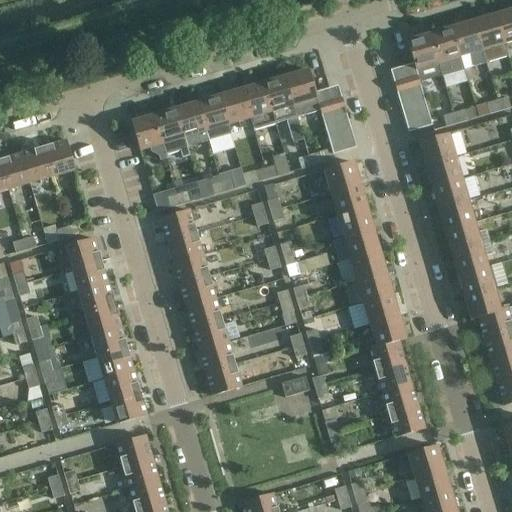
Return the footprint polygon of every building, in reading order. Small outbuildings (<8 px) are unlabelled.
[(511,10),(495,15),(504,45),(511,42),(511,10)] [(473,22),(482,52),(485,64),(507,57),(504,45),(495,15),(473,22)] [(485,64),(482,52),(473,22),(451,28),(460,58),(469,55),(473,68),(485,64)] [(429,35),(438,64),(442,77),(463,70),(460,58),(451,28),(429,35)] [(406,41),(413,64),(419,83),(442,77),(438,64),(429,35),(406,41)] [(413,64),(399,69),(400,74),(391,77),(401,111),(425,104),(419,83),(413,64)] [(320,112),(314,94),(307,71),(285,77),(297,119),(320,112)] [(263,84),(271,114),(275,125),(297,119),(285,77),(263,84)] [(241,90),(250,120),(253,132),(275,125),(271,114),(263,84),(241,90)] [(314,94),(320,112),(326,133),(349,126),(339,92),(330,95),(329,89),(314,94)] [(228,126),(250,120),(241,90),(219,97),(228,126)] [(197,103),(206,133),(208,142),(230,135),(228,126),(219,97),(197,103)] [(507,99),(497,102),(500,112),(510,109),(507,99)] [(500,112),(497,102),(474,108),(477,119),(500,112)] [(175,109),(184,139),(187,148),(208,142),(206,133),(197,103),(175,109)] [(425,104),(401,111),(405,122),(428,115),(425,104)] [(153,116),(162,146),(184,139),(175,109),(153,116)] [(463,112),(453,115),(456,125),(466,122),(463,112)] [(428,115),(405,122),(408,133),(431,126),(428,115)] [(456,125),(453,115),(443,118),(446,128),(456,125)] [(162,146),(153,116),(131,123),(139,152),(149,150),(150,153),(157,157),(159,162),(166,160),(162,146)] [(326,133),(329,144),(352,137),(349,126),(326,133)] [(448,135),(418,144),(425,167),(455,158),(448,135)] [(356,149),(352,137),(329,144),(332,156),(356,149)] [(43,149),(51,178),(74,172),(65,142),(43,149)] [(21,155),(29,185),(51,178),(43,149),(21,155)] [(318,154),(308,157),(311,167),(321,164),(318,154)] [(0,161),(0,165),(8,191),(29,185),(21,155),(0,161)] [(311,167),(308,157),(298,160),(301,170),(311,167)] [(455,158),(425,167),(431,189),(461,180),(455,158)] [(323,172),(330,195),(360,186),(353,164),(323,172)] [(274,167),(264,170),(267,180),(277,177),(274,167)] [(257,183),(267,180),(264,170),(254,173),(257,183)] [(220,183),(224,193),(234,190),(231,180),(220,183)] [(461,180),(431,189),(438,211),(468,202),(461,180)] [(210,186),(213,196),(224,193),(220,183),(210,186)] [(360,186),(330,195),(336,217),(366,208),(360,186)] [(187,193),(177,196),(180,206),(190,203),(187,193)] [(180,206),(177,196),(166,199),(170,209),(180,206)] [(267,203),(270,213),(280,210),(277,200),(267,203)] [(468,202),(438,211),(444,233),(474,224),(468,202)] [(264,215),(261,204),(250,207),(253,218),(264,215)] [(336,217),(343,239),(373,230),(366,208),(336,217)] [(270,213),(273,223),(283,220),(280,210),(270,213)] [(196,234),(189,212),(159,220),(166,243),(196,234)] [(264,215),(253,218),(256,228),(267,225),(264,215)] [(474,224),(444,233),(451,255),(489,243),(485,231),(477,234),(474,224)] [(66,228),(69,239),(79,236),(76,225),(66,228)] [(56,231),(59,242),(69,239),(66,228),(56,231)] [(379,252),(373,230),(343,239),(349,261),(379,252)] [(166,243),(172,265),(202,256),(196,234),(166,243)] [(36,249),(33,238),(22,241),(25,252),(36,249)] [(101,262),(94,240),(64,249),(71,271),(101,262)] [(15,255),(25,252),(22,241),(12,244),(15,255)] [(279,246),(282,257),(293,254),(290,243),(279,246)] [(489,243),(451,255),(457,276),(487,268),(484,257),(492,255),(489,243)] [(277,258),(274,248),(263,251),(266,261),(277,258)] [(349,261),(356,282),(386,274),(379,252),(349,261)] [(296,264),(293,254),(282,257),(285,267),(296,264)] [(172,265),(179,287),(209,278),(202,256),(172,265)] [(277,258),(266,261),(269,271),(280,268),(277,258)] [(23,274),(19,261),(9,264),(12,277),(23,274)] [(77,293),(107,284),(101,262),(71,271),(77,293)] [(487,268),(457,276),(464,298),(493,289),(487,268)] [(12,277),(15,288),(26,285),(23,274),(12,277)] [(386,274),(356,282),(362,304),(392,296),(386,274)] [(179,287),(185,309),(215,300),(209,278),(179,287)] [(0,292),(10,289),(7,279),(0,281),(0,292)] [(107,284),(77,293),(84,315),(114,306),(107,284)] [(29,295),(26,285),(15,288),(18,298),(29,295)] [(292,290),(295,300),(306,297),(303,287),(292,290)] [(500,287),(493,289),(464,298),(470,321),(477,319),(477,318),(500,312),(500,311),(497,302),(504,300),(500,287)] [(10,289),(0,292),(0,294),(2,303),(13,300),(10,289)] [(276,295),(279,305),(290,302),(287,292),(276,295)] [(362,304),(369,326),(398,317),(392,296),(362,304)] [(295,300),(298,311),(309,307),(306,297),(295,300)] [(185,309),(192,331),(221,322),(215,300),(185,309)] [(293,312),(290,302),(279,305),(282,315),(293,312)] [(114,306),(84,315),(90,337),(120,328),(114,306)] [(477,318),(477,319),(483,341),(511,332),(511,327),(507,309),(500,311),(500,312),(477,318)] [(398,317),(369,326),(375,348),(398,342),(405,340),(398,317)] [(25,321),(28,331),(39,328),(36,318),(25,321)] [(192,331),(198,353),(228,344),(221,322),(192,331)] [(23,333),(20,323),(9,326),(12,336),(23,333)] [(39,328),(28,331),(31,341),(42,338),(39,328)] [(120,328),(90,337),(97,359),(127,350),(120,328)] [(316,331),(305,334),(308,344),(319,341),(316,331)] [(511,332),(483,341),(490,363),(511,355),(511,332)] [(23,333),(12,336),(15,346),(26,343),(23,333)] [(289,339),(292,349),(302,346),(299,336),(289,339)] [(319,341),(308,344),(315,367),(329,362),(326,350),(322,351),(319,341)] [(368,350),(375,372),(405,364),(398,342),(375,348),(368,350)] [(198,353),(205,374),(234,366),(228,344),(198,353)] [(305,356),(302,346),(292,349),(295,359),(305,356)] [(103,381),(133,372),(127,350),(97,359),(103,381)] [(511,355),(490,363),(496,384),(511,379),(511,355)] [(38,365),(41,375),(52,372),(49,362),(38,365)] [(405,364),(375,372),(381,394),(411,386),(405,364)] [(234,366),(205,374),(211,397),(241,388),(234,366)] [(22,370),(25,380),(35,377),(32,367),(22,370)] [(52,372),(41,375),(44,385),(55,382),(52,372)] [(133,372),(103,381),(110,403),(139,394),(133,372)] [(35,377),(25,380),(28,390),(38,387),(35,377)] [(311,380),(314,390),(325,387),(322,377),(311,380)] [(302,394),(309,392),(305,378),(280,385),(284,399),(302,394)] [(511,379),(496,384),(503,407),(511,404),(511,379)] [(381,394),(388,416),(417,408),(411,386),(381,394)] [(325,387),(314,390),(317,400),(328,397),(325,387)] [(116,425),(146,416),(139,394),(110,403),(116,425)] [(48,421),(42,399),(27,403),(27,404),(30,415),(35,414),(38,424),(48,421)] [(51,409),(54,419),(65,416),(62,406),(51,409)] [(417,408),(388,416),(394,439),(424,430),(417,408)] [(67,426),(65,416),(54,419),(57,429),(67,426)] [(48,421),(38,424),(41,434),(51,431),(48,421)] [(327,434),(338,431),(335,421),(324,424),(327,434)] [(508,451),(511,449),(511,424),(502,428),(508,451)] [(75,430),(76,442),(112,440),(112,427),(75,430)] [(327,434),(330,444),(341,441),(338,431),(327,434)] [(145,437),(115,446),(122,469),(152,460),(145,437)] [(437,447),(407,456),(413,479),(443,470),(437,447)] [(152,460),(122,469),(128,491),(158,482),(152,460)] [(413,479),(420,501),(450,492),(443,470),(413,479)] [(63,475),(66,485),(77,482),(74,472),(63,475)] [(60,487),(57,477),(47,480),(50,490),(60,487)] [(80,492),(77,482),(66,485),(69,495),(80,492)] [(158,482),(128,491),(134,511),(136,511),(164,504),(158,482)] [(360,483),(350,486),(353,497),(363,494),(360,483)] [(60,487),(50,490),(53,500),(63,497),(60,487)] [(334,491),(337,501),(347,498),(344,488),(334,491)] [(455,511),(450,492),(420,501),(423,511),(455,511)] [(366,504),(363,494),(353,497),(356,507),(366,504)] [(6,511),(25,511),(33,511),(31,495),(5,499),(6,511)] [(277,511),(272,495),(243,504),(244,511),(277,511)] [(340,511),(350,508),(347,498),(337,501),(340,511)]
